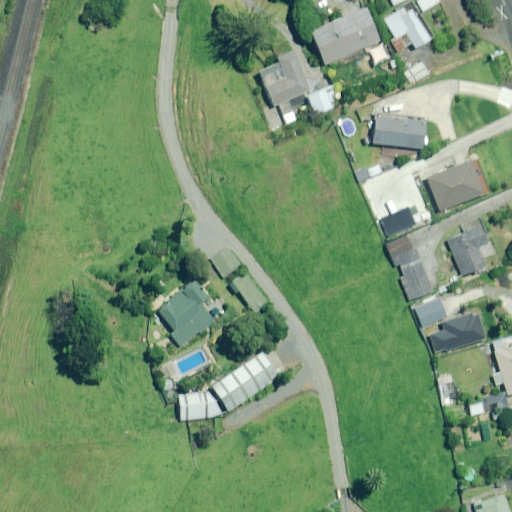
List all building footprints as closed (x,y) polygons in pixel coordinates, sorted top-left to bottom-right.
[(440,2),(438,0),(418,0),(417,1),(423,12),(440,2)] [(382,20),(393,38),(388,41),(397,56),(413,46),(414,49),(429,40),(407,4),(382,20)] [(379,42),(365,9),(310,32),(324,65),(379,42)] [(272,106),(276,104),(285,125),(296,120),(288,99),(309,90),(292,51),(275,59),(277,63),(257,71),(272,106)] [(428,73),(421,62),(404,73),(411,84),(428,73)] [(338,105),(330,86),(305,97),(313,116),(338,105)] [(361,135),(371,135),(371,144),(420,148),(422,122),(373,119),(363,118),(361,135)] [(482,194),(469,160),(425,178),(438,211),(482,194)] [(486,243),(478,225),(445,240),(462,277),(485,267),(476,247),(486,243)] [(397,265),(417,257),(414,249),(412,250),(406,236),(384,245),(393,266),(397,265)] [(240,266),(227,248),(210,259),(224,278),(240,266)] [(417,257),(397,265),(402,276),(399,277),(409,303),(432,294),(417,257)] [(268,302),(245,273),(232,283),(255,312),(268,302)] [(213,303),(194,280),(157,311),(174,331),(171,334),(181,347),(214,320),(206,310),(213,303)] [(446,318),(438,298),(413,309),(421,327),(419,328),(424,340),(440,333),(436,322),(446,318)] [(511,338),(511,339),(509,328),(488,334),(499,373),(491,375),(494,385),(503,383),(506,394),(511,392),(511,338)] [(278,377),(261,352),(211,387),(228,412),(265,387),(278,377)] [(181,382),(170,364),(159,370),(165,380),(160,384),(165,392),(181,382)] [(181,421),(221,415),(207,391),(177,395),(181,421)] [(480,397),(466,401),(470,416),(483,413),(480,397)] [(507,511),(502,495),(472,505),(474,511),(507,511)]
